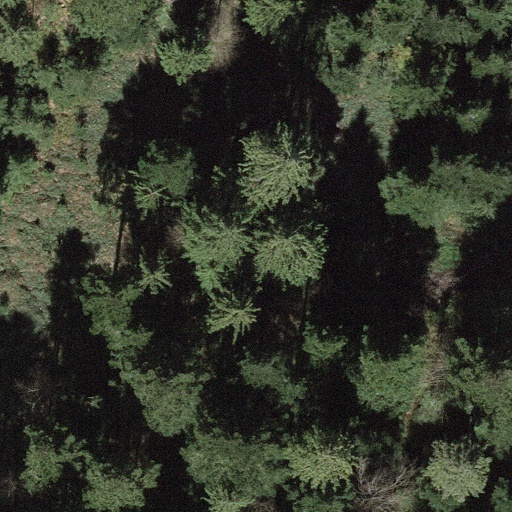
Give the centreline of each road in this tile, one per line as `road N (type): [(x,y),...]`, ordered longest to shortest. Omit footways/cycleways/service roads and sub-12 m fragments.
road 1 (track): [(511,225),(367,353),(296,451),(267,511)]
road 2 (track): [(455,271),(241,0)]
